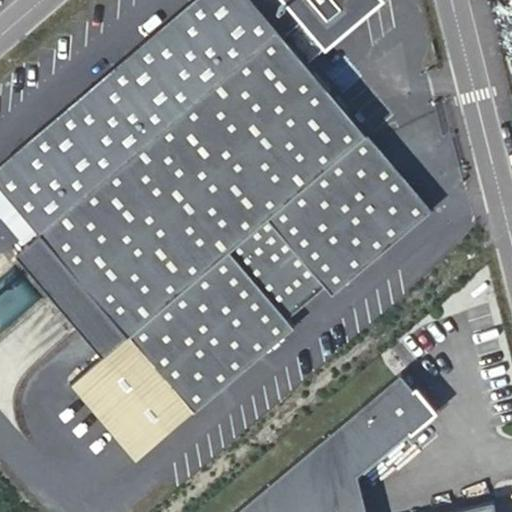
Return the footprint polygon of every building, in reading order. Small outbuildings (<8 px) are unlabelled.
[(234,0),(206,0),(0,171),(0,176),(50,237),(134,337),(111,356),(75,385),(141,464),(299,332),(290,321),(330,288),(339,299),(442,214),(313,60),(300,44),(318,30),(331,45),(336,51),(393,5),(388,0),(244,0),(239,5),(234,0)] [(313,60),(331,45),(318,30),(300,44),(313,60)] [(50,237),(27,256),(111,356),(134,337),(50,237)] [(290,321),(299,332),(339,299),(330,288),(290,321)] [(423,397),(400,370),(232,511),(367,511),(357,471),(409,428),(411,430),(423,420),(411,407),(423,397)] [(423,397),(411,407),(423,420),(434,410),(423,397)] [(497,511),(493,496),(432,511),(497,511)]
